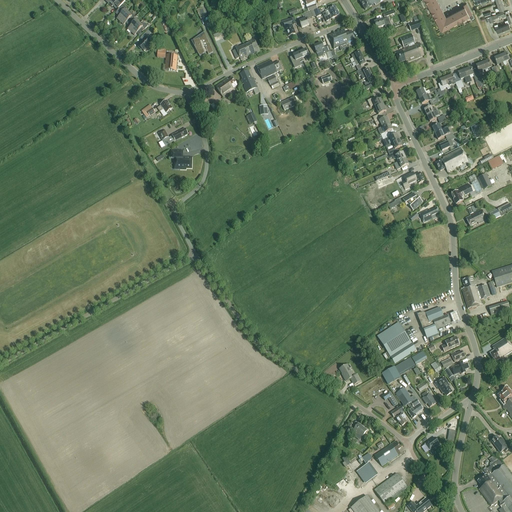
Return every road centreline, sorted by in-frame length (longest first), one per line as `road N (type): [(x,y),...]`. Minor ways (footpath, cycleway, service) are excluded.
road 1 (tertiary): [(470,404),(477,357),(457,298),(451,222),(394,96),(396,81)]
road 2 (unclassified): [(407,442),(259,344),(195,254)]
road 3 (unclassified): [(0,364),(195,254)]
road 4 (unclassified): [(188,92),(355,19)]
road 5 (unclassified): [(195,254),(175,217),(206,165),(188,92)]
road 6 (unclassified): [(188,92),(148,84),(57,0)]
road 7 (track): [(355,404),(294,511)]
road 8 (tertiary): [(396,81),(511,39)]
